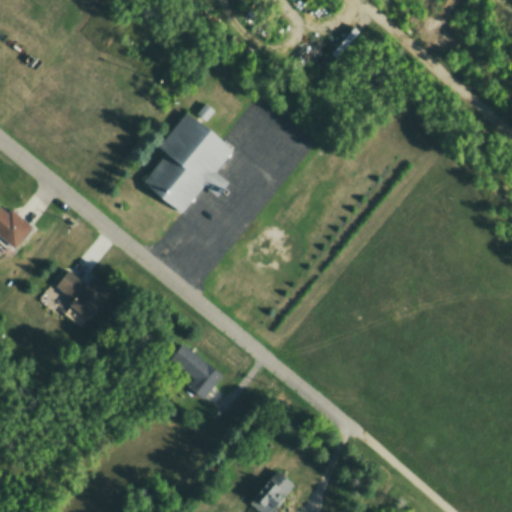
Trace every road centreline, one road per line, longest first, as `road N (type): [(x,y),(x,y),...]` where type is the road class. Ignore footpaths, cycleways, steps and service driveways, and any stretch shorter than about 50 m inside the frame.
road 1 (residential): [(450,511),(0,138)]
road 2 (residential): [(511,132),(358,0)]
